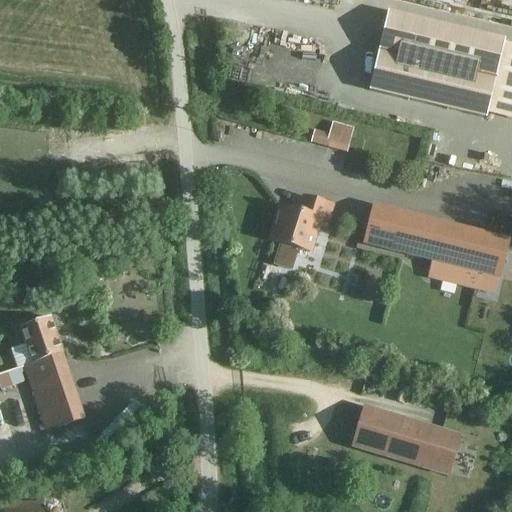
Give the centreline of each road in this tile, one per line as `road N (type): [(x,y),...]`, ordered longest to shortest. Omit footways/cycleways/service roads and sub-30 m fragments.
road 1 (unknown): [(235,0),(329,33),(350,88),(466,135),(462,171),(454,184),(396,189),(182,137)]
road 2 (unclassified): [(204,511),(182,137),(164,0)]
road 3 (unknown): [(314,444),(337,424),(339,395),(200,377),(80,440),(0,456)]
road 4 (unknown): [(205,438),(93,511)]
